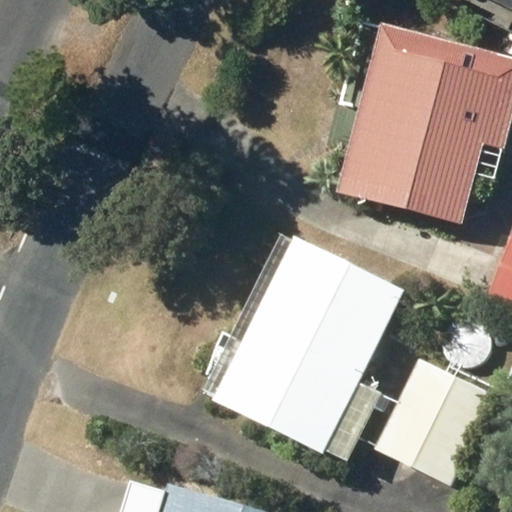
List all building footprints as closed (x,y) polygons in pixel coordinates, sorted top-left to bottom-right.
[(511,51),(381,16),(336,181),(460,215),(473,165),(492,170),(511,95),(511,51)] [(295,228),(214,386),(343,452),(378,384),(356,373),(402,283),(295,228)] [(511,230),(487,289),(511,299),(511,230)] [(420,352),(373,441),(449,481),(496,392),(420,352)] [(281,511),(284,504),(170,470),(157,511),(281,511)]
